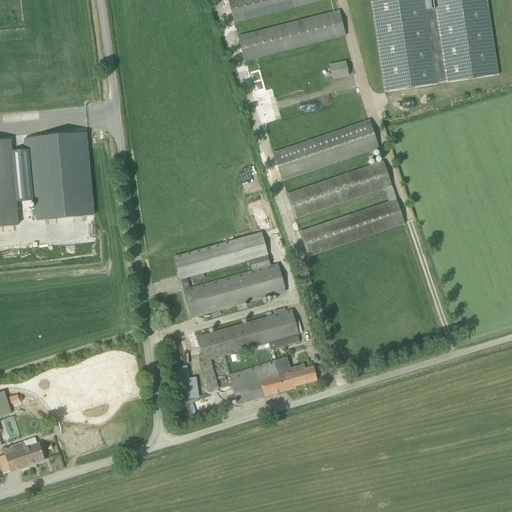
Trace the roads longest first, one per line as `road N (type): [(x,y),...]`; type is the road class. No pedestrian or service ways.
road 1 (unclassified): [(160,448),(101,0)]
road 2 (track): [(210,0),(345,390)]
road 3 (unclassified): [(160,448),(511,337)]
road 4 (unclassified): [(160,448),(0,497)]
